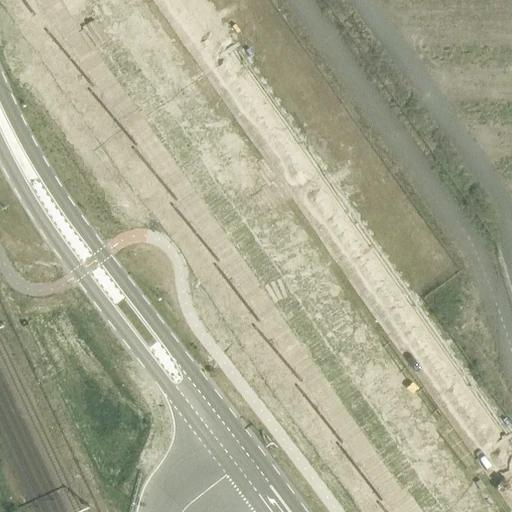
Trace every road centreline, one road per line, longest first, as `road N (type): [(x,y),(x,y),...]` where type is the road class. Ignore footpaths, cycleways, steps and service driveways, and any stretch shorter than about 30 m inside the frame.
road 1 (unclassified): [(198,405),(60,212),(0,110)]
road 2 (unclassified): [(0,149),(41,221),(171,394),(198,405)]
